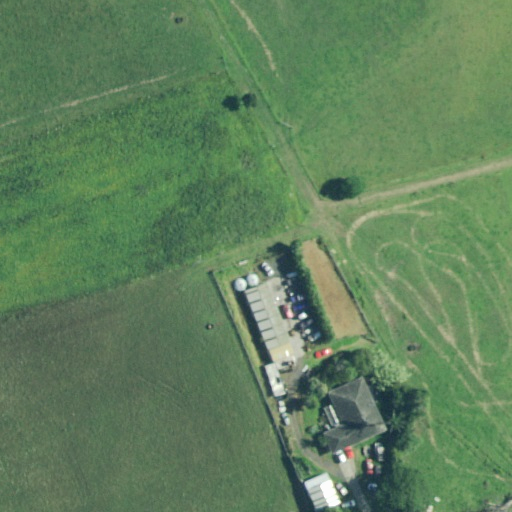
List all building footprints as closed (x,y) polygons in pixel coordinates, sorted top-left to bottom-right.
[(236,293),(243,290),(272,361),(292,352),(287,341),(290,340),(266,280),(258,283),(254,272),(231,281),(236,293)] [(273,362),(262,366),(273,397),(284,393),(273,362)] [(328,393),(333,403),(324,407),(334,427),(322,433),(333,455),(387,429),(375,404),(383,400),(378,389),(369,393),(361,377),(328,393)] [(326,472),(303,482),(314,511),(315,511),(338,503),(326,472)] [(430,511),(432,504),(411,502),(409,511),(430,511)]
